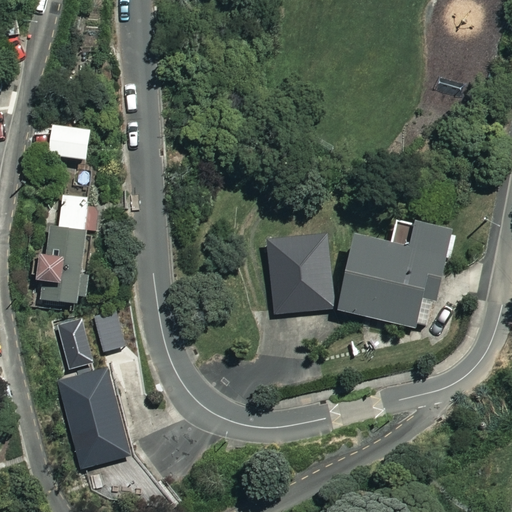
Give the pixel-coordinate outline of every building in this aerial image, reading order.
[(107,131),(62,127),(59,159),(103,163),(107,131)] [(101,201),(69,197),(65,229),(57,228),(48,302),(94,307),(103,234),(98,233),(101,201)] [(446,298),(461,234),(405,221),(399,246),(368,239),(366,244),(358,242),(343,307),(351,309),(350,314),(424,331),(433,295),(446,298)] [(339,312),(337,241),(277,242),(279,313),(339,312)] [(141,457),(119,369),(65,383),(87,470),(141,457)]
